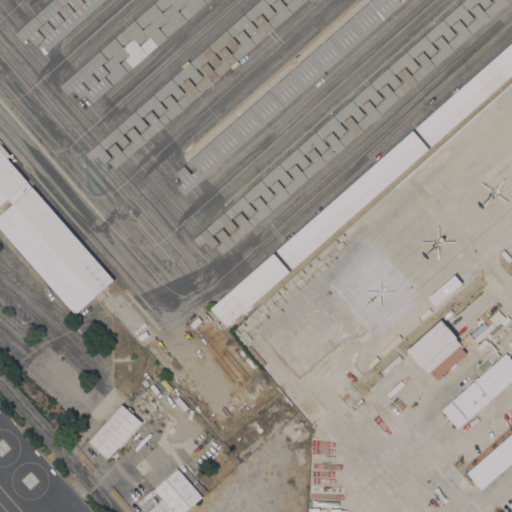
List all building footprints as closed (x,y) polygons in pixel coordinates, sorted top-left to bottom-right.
[(82,0),(83,1),(75,9),(68,1),(56,11),(63,19),(54,26),(48,18),(36,28),(44,37),(36,45),(28,36),(22,41),(15,33),(52,0),(82,0)] [(103,0),(47,50),(40,42),(46,37),(38,28),(47,20),(54,29),(66,19),(58,10),(67,3),(74,11),(86,1),(85,0),(103,0)] [(156,0),(207,0),(92,102),(84,94),(80,97),(73,89),(67,94),(60,85),(156,0)] [(110,132),(108,130),(114,124),(116,127),(258,0),(288,0),(286,2),(284,0),(272,0),(268,4),(275,12),(268,18),(261,10),(250,20),(257,28),(250,34),(243,26),(232,36),(239,44),(232,50),(225,42),(214,52),(220,60),(214,66),(207,58),(195,68),(202,76),(195,82),(188,74),(177,84),(184,92),(177,98),(170,91),(159,101),(166,108),(159,114),(152,107),(141,117),(148,125),(141,131),(134,123),(122,133),(129,141),(122,147),(115,139),(104,149),(110,156),(104,162),(97,155),(91,160),(86,153),(104,137),(110,132)] [(133,140),(126,132),(133,127),(139,134),(151,124),(144,116),(151,111),(157,118),(169,107),(163,100),(170,94),(176,101),(187,91),(181,84),(188,78),(195,85),(206,75),(199,67),(206,62),(212,69),(224,59),(218,51),(224,46),(231,53),(242,43),(235,36),(242,29),(249,37),(261,27),(254,19),(261,13),(267,21),(278,11),(272,4),(276,0),(281,0),(285,5),(291,0),(304,0),(115,168),(108,161),(114,156),(108,148),(114,143),(121,150),(127,145),(133,140)] [(370,0),(405,0),(184,195),(177,186),(182,181),(175,173),(183,165),(191,174),(197,168),(189,160),(370,0)] [(463,0),(490,0),(491,1),(484,7),(477,0),(466,10),(473,17),(466,23),(459,16),(448,26),(455,33),(448,39),(441,32),(430,42),(437,49),(430,55),(423,48),(412,58),(419,66),(412,71),(405,64),(394,74),(400,81),(394,87),(387,80),(376,90),(382,97),(375,104),(369,96),(358,106),(364,113),(357,120),(351,112),(339,122),(346,130),(339,136),(333,128),(321,138),(328,146),(321,152),(314,144),(303,154),(310,162),(303,168),(296,160),(285,170),(291,178),(284,184),(278,176),(267,186),(273,194),(266,200),(260,192),(248,202),(255,210),(248,216),(242,208),(230,219),(236,226),(230,232),(223,225),(211,235),(218,242),(211,248),(205,240),(199,246),(193,239),(463,0)] [(216,246),(222,241),(215,234),(222,228),(229,235),(240,225),(234,218),(241,212),(247,219),(258,209),(252,202),(259,195),(265,203),(277,193),(270,185),(277,179),(283,187),(295,177),(288,170),(295,164),(302,171),(313,161),(306,153),(313,147),(320,155),(331,145),(324,137),(331,131),(338,139),(349,129),(343,121),(350,115),(356,123),(367,113),(361,105),(368,99),(374,107),(386,97),(379,89),(386,83),(393,90),(404,81),(397,73),(404,67),(411,74),(422,64),(416,57),(422,51),(429,59),(440,48),(434,41),(441,35),(447,42),(459,32),(452,25),(459,19),(465,26),(477,16),(470,9),(477,3),(483,10),(495,0),(508,0),(222,253),(216,246)] [(511,41),(511,74),(431,146),(415,128),(511,41)] [(276,250),(412,130),(428,148),(292,268),(276,250)] [(0,148),(114,280),(75,314),(0,228),(0,214),(13,203),(8,198),(0,205),(0,148)] [(274,252),(289,270),(226,326),(210,308),(274,252)] [(454,274),(461,283),(436,305),(428,296),(454,274)] [(457,337),(456,338),(462,345),(460,346),(466,353),(437,379),(429,371),(428,372),(423,367),(422,368),(406,350),(441,319),(457,337)] [(34,365),(57,339),(62,344),(39,370),(34,365)] [(482,383),(481,384),(476,379),(505,353),(511,360),(511,379),(494,396),(482,383)] [(44,390),(25,373),(30,367),(49,384),(44,390)] [(491,399),(457,428),(441,409),(475,380),(491,399)] [(78,411),(73,416),(46,392),(51,386),(78,411)] [(80,407),(98,387),(104,392),(85,412),(80,407)] [(125,397),(112,412),(107,407),(121,393),(125,397)] [(141,422),(108,458),(88,440),(121,404),(141,422)] [(88,439),(83,435),(106,409),(111,413),(88,439)] [(203,497),(185,511),(147,511),(162,498),(154,489),(178,468),(203,497)] [(145,510),(137,501),(153,488),(156,493),(153,496),(157,501),(145,510)]
